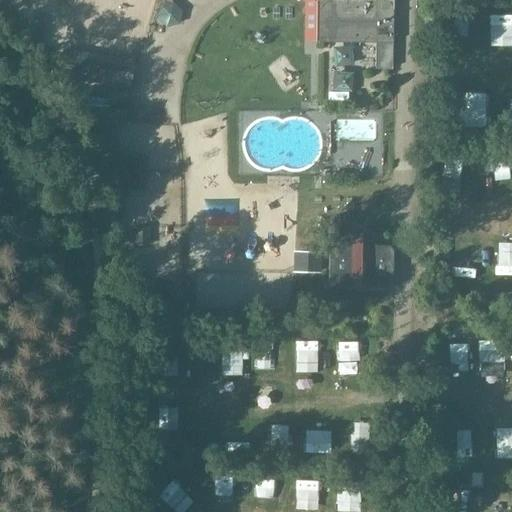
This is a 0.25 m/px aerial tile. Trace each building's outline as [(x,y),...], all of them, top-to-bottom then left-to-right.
[(181,0),(172,0),(162,4),(171,26),(189,19),(181,0)] [(315,1),(315,42),(318,42),(374,43),(391,43),(391,2),(315,1)] [(479,37),(480,13),(450,12),(450,36),(479,37)] [(144,140),(148,120),(130,116),(125,136),(144,140)] [(144,152),(128,153),(129,184),(146,184),(144,152)] [(242,229),(243,199),(204,198),(203,228),(242,229)] [(149,227),(132,226),(132,243),(149,244),(149,227)] [(372,242),(372,233),(349,233),(349,241),(345,245),(328,245),(328,287),(392,288),(392,249),(389,246),(375,246),(372,242)] [(319,252),(293,252),(293,272),(319,273),(319,252)]
